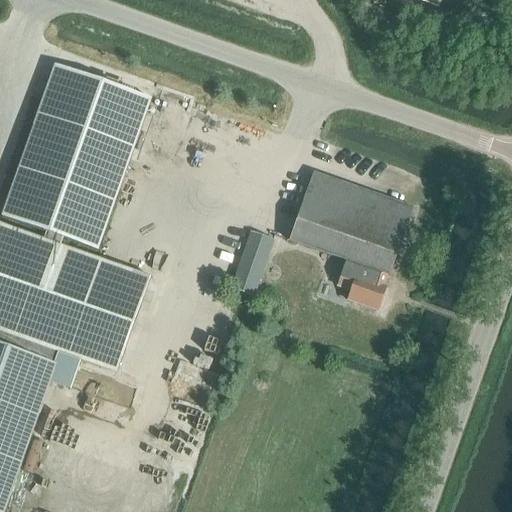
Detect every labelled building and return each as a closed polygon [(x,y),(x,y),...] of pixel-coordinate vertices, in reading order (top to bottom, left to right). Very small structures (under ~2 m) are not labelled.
[(409,0),(438,10),(441,0),(409,0)] [(2,219),(98,253),(151,101),(55,68),(2,219)] [(232,160),(249,116),(212,102),(195,146),(232,160)] [(348,304),(377,314),(414,209),(314,173),(289,243),(346,263),(337,290),(352,294),(348,304)] [(0,511),(6,511),(61,356),(117,375),(151,279),(0,226),(0,511)] [(231,291),(254,299),(274,242),(251,234),(231,291)] [(201,339),(182,340),(183,362),(225,361),(224,336),(201,337),(201,339)]
